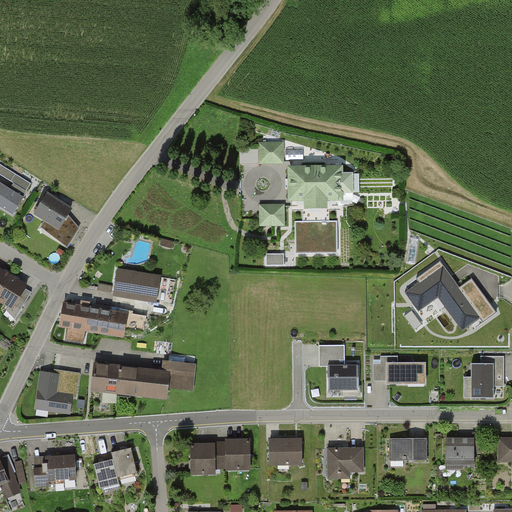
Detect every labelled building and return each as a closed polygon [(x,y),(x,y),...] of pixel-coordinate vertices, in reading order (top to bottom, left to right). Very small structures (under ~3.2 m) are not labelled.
[(259,165),(284,165),(284,144),(259,144),(259,165)] [(32,185),(0,166),(0,175),(14,184),(10,191),(0,184),(0,210),(12,218),(32,185)] [(342,170),(289,171),(289,204),(305,203),(305,213),(327,213),(326,203),(343,203),(343,194),(354,194),(354,177),(343,177),(342,170)] [(80,231),(67,215),(71,208),(46,193),(33,214),(46,222),(42,228),(68,250),(80,231)] [(261,228),(285,228),(285,207),(260,207),(261,228)] [(284,252),(268,253),(269,265),(285,264),(284,252)] [(0,301),(13,309),(27,285),(0,268),(0,301)] [(118,271),(115,296),(156,303),(160,277),(118,271)] [(64,304),(61,326),(86,331),(90,309),(64,304)] [(90,309),(86,331),(124,337),(128,315),(90,309)] [(66,339),(68,330),(59,329),(58,338),(66,339)] [(345,345),(320,345),(320,361),(338,361),(338,358),(345,358),(345,345)] [(381,365),(374,366),(374,383),(387,383),(387,388),(426,388),(426,366),(399,366),(398,358),(381,358),(381,365)] [(472,402),(495,402),(495,387),(505,387),(505,358),(482,358),(482,367),(472,367),(472,378),(465,378),(465,399),(472,399),(472,402)] [(163,373),(135,369),(132,396),(167,401),(169,387),(193,390),(196,366),(164,362),(163,373)] [(135,369),(98,365),(94,392),(132,396),(135,369)] [(359,365),(328,365),(328,391),(345,390),(345,396),(359,396),(359,365)] [(55,377),(41,375),(36,410),(71,415),(74,399),(76,400),(80,376),(56,373),(55,377)] [(427,460),(427,439),(391,440),(392,461),(427,460)] [(474,465),(474,439),(446,439),(446,465),(474,465)] [(301,465),(301,440),(271,440),(271,465),(301,465)] [(511,440),(502,440),(502,464),(511,463),(511,440)] [(250,470),(250,441),(226,441),(226,446),(226,469),(226,470),(250,470)] [(215,446),(215,444),(192,444),(192,475),(215,474),(215,469),(215,446)] [(215,469),(226,469),(226,446),(215,446),(215,469)] [(118,476),(137,471),(131,449),(112,453),(118,476)] [(364,473),(363,449),(329,450),(329,479),(350,479),(350,473),(364,473)] [(0,484),(3,492),(18,486),(6,456),(0,458),(0,484)] [(47,480),(76,479),(75,456),(46,457),(47,480)] [(45,460),(34,460),(36,491),(47,491),(45,460)] [(100,491),(119,486),(114,464),(95,468),(100,491)]
